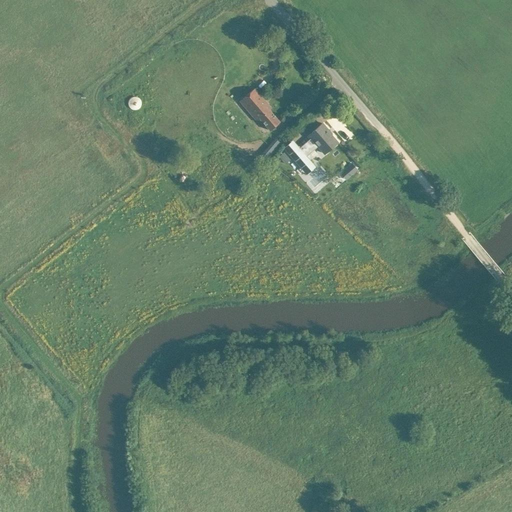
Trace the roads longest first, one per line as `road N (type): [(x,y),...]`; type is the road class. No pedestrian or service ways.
road 1 (track): [(208,0),(94,88),(97,113),(147,169),(0,293)]
road 2 (unclassified): [(511,290),(272,0)]
road 3 (track): [(0,301),(79,394),(78,511)]
